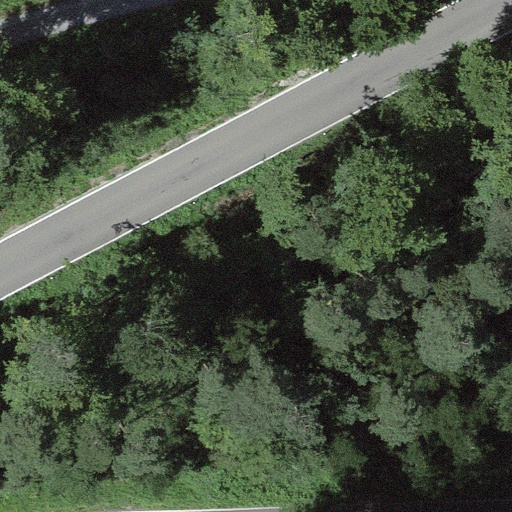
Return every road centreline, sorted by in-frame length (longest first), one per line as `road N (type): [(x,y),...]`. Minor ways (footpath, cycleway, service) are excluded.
road 1 (tertiary): [(0,280),(511,4)]
road 2 (track): [(0,35),(149,0)]
